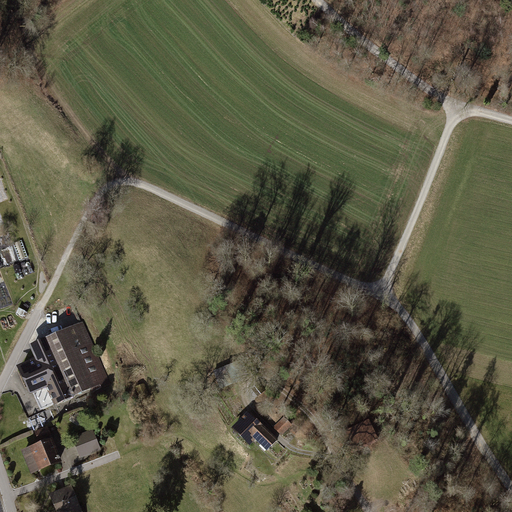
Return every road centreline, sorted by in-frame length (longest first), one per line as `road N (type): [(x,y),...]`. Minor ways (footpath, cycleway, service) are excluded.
road 1 (track): [(382,296),(126,180),(89,208),(40,308)]
road 2 (track): [(511,489),(402,311),(382,296)]
road 3 (track): [(126,180),(48,85),(13,0)]
road 4 (track): [(459,101),(382,296)]
road 5 (track): [(242,391),(264,380),(292,395),(368,511)]
road 6 (track): [(459,101),(417,80),(319,0)]
road 7 (track): [(337,458),(288,446),(245,401),(242,381)]
